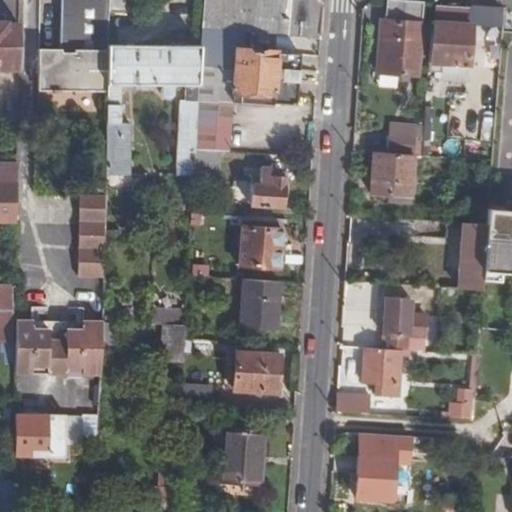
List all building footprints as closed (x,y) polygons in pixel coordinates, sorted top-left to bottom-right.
[(39,48),(40,92),(107,92),(110,50),(110,15),(109,0),(75,0),(76,49),(62,49),(51,49),(39,48)] [(62,0),(62,49),(76,49),(75,0),(62,0)] [(109,0),(110,15),(128,15),(127,0),(109,0)] [(257,35),(258,0),(205,0),(204,32),(249,35),(257,35)] [(258,0),(257,35),(317,38),(319,5),(313,0),(258,0)] [(374,59),(374,76),(412,80),(417,5),(381,3),(377,59),(374,59)] [(426,27),(423,74),(437,75),(436,83),(462,84),(466,29),(462,28),(463,13),(431,11),(430,27),(426,27)] [(498,15),(463,13),(462,28),(466,29),(497,31),(498,15)] [(204,32),(197,32),(196,49),(248,52),(249,35),(204,32)] [(196,52),(194,152),(216,155),(224,156),(228,105),(228,94),(272,97),(271,104),(293,106),(297,56),(248,52),(196,49),(196,52)] [(107,92),(107,175),(115,175),(132,175),(133,125),(122,124),(123,87),(159,86),(160,95),(162,101),(171,101),(177,95),(179,86),(185,86),(185,100),(178,100),(176,178),(192,179),(194,152),(196,52),(110,50),(107,92)] [(393,136),(391,153),(416,155),(416,137),(393,136)] [(194,152),(192,179),(214,185),(216,155),(194,152)] [(370,153),(366,198),(407,200),(410,156),(370,153)] [(0,221),(4,221),(13,221),(13,194),(13,162),(0,162),(0,221)] [(249,178),(248,207),(281,210),(282,180),(267,179),(268,172),(254,171),(254,178),(249,178)] [(99,196),(99,212),(111,213),(115,175),(107,175),(99,196)] [(97,182),(83,182),(82,193),(97,193),(97,182)] [(99,196),(74,195),(72,277),(97,278),(99,212),(99,196)] [(482,225),(478,273),(511,274),(511,210),(483,209),(482,225)] [(459,223),(454,288),(477,290),(478,273),(482,225),(459,223)] [(238,230),(235,270),(276,272),(279,233),(238,230)] [(0,340),(1,340),(9,341),(10,306),(9,282),(0,282),(0,340)] [(241,283),(238,329),(272,331),(275,285),(241,283)] [(377,296),(376,313),(383,314),(384,296),(377,296)] [(383,314),(381,336),(405,338),(423,339),(425,315),(409,314),(410,299),(384,296),(383,314)] [(149,299),(148,313),(158,313),(182,314),(182,300),(149,299)] [(96,323),(96,329),(109,329),(110,312),(95,312),(96,323)] [(460,312),(458,331),(470,332),(471,313),(460,312)] [(158,313),(156,348),(180,349),(180,343),(182,314),(158,313)] [(28,323),(12,322),(12,340),(12,359),(12,375),(28,375),(28,368),(45,368),(45,332),(28,331),(28,323)] [(77,323),(28,323),(28,331),(45,332),(45,368),(28,368),(28,375),(76,376),(76,368),(60,368),(60,332),(76,332),(77,323)] [(96,329),(96,323),(77,323),(76,332),(60,332),(60,368),(76,368),(76,376),(94,376),(96,329)] [(405,338),(381,336),(380,348),(397,349),(405,349),(405,338)] [(1,340),(0,359),(12,359),(12,340),(9,341),(1,340)] [(361,346),(358,382),(374,383),(374,396),(394,397),(397,349),(380,348),(361,346)] [(235,357),(232,395),(273,398),(276,360),(235,357)] [(447,419),(472,418),(471,386),(446,386),(447,419)] [(202,390),(177,388),(177,406),(202,407),(202,390)] [(334,394),(333,410),(367,413),(368,397),(334,394)] [(12,415),(11,457),(28,458),(28,450),(44,451),(44,458),(62,458),(63,415),(12,415)] [(220,430),(218,469),(258,472),(261,434),(220,430)] [(355,480),(354,496),(392,498),(394,463),(428,465),(430,437),(361,433),(359,454),(357,454),(356,456),(355,472),(355,480)] [(218,469),(217,484),(257,487),(258,472),(218,469)] [(171,508),(172,490),(168,490),(170,471),(155,470),(153,489),(141,488),(141,496),(151,496),(151,506),(171,508)]
